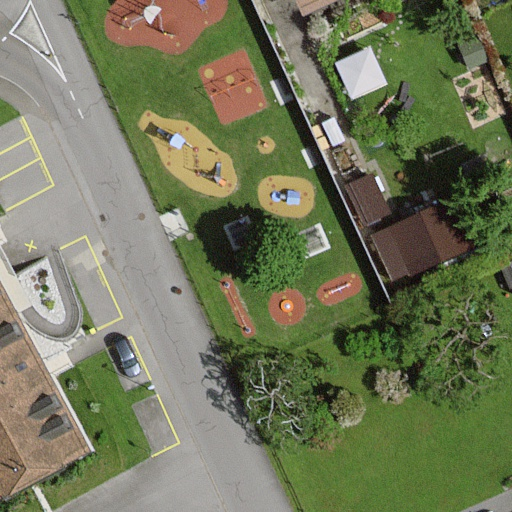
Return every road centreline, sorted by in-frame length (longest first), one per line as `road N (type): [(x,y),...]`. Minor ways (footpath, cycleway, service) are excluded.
road 1 (residential): [(261,511),(87,129)]
road 2 (residential): [(87,129),(45,0)]
road 3 (residential): [(0,49),(47,71),(87,129)]
